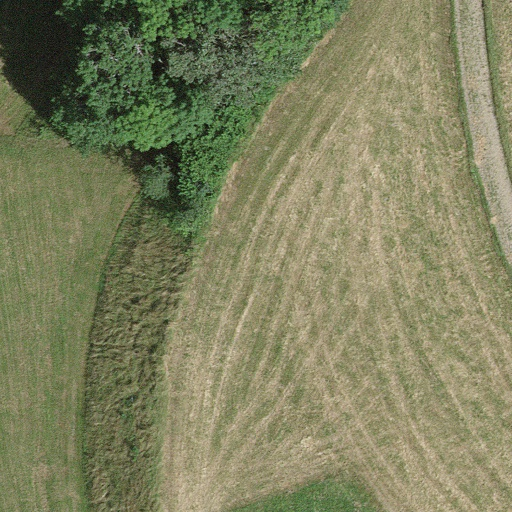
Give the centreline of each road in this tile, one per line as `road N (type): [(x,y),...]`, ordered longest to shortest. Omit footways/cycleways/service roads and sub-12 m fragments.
road 1 (track): [(282,0),(130,197),(94,269),(69,403),(72,511)]
road 2 (track): [(470,0),(481,102),(511,228)]
